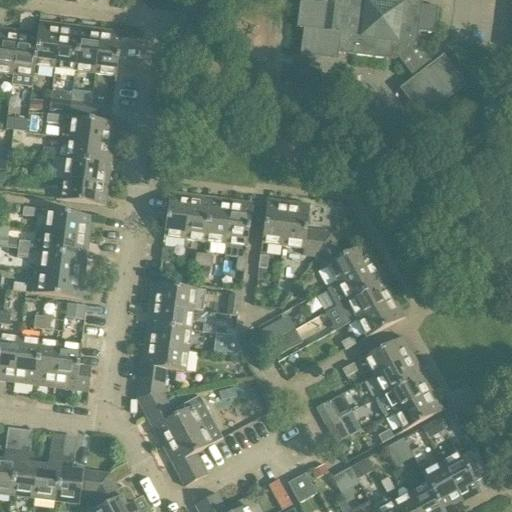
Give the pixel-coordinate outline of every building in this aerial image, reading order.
[(292,0),(292,2),(299,2),(296,29),(302,30),(299,57),(337,62),(338,55),(385,61),(385,58),(397,60),(412,80),(398,91),(421,120),(465,87),(442,57),(431,65),(415,45),(417,33),(433,35),(436,9),(420,7),(421,0),(292,0)] [(52,70),(58,31),(43,29),(44,24),(38,23),(36,35),(37,35),(33,67),(34,67),(52,70)] [(74,73),(79,29),(75,28),(74,33),(58,31),(52,70),(74,73)] [(93,75),(97,36),(83,34),(84,29),(79,29),(74,73),(93,75)] [(0,74),(10,76),(15,38),(0,36),(1,30),(0,30),(0,74)] [(115,39),(97,36),(93,75),(115,78),(121,34),(116,33),(115,39)] [(37,35),(36,35),(33,35),(32,40),(15,38),(10,76),(9,86),(31,89),(34,67),(33,67),(37,35)] [(329,96),(281,90),(280,96),(278,108),(326,114),(329,96)] [(70,104),(53,101),(52,110),(69,112),(70,104)] [(89,106),(70,104),(69,112),(88,115),(89,106)] [(111,109),(89,106),(88,115),(110,118),(111,109)] [(58,126),(59,118),(47,116),(45,125),(58,126)] [(71,119),(68,140),(107,144),(109,129),(114,130),(115,125),(71,119)] [(27,122),(7,120),(6,131),(25,134),(27,122)] [(104,160),(107,144),(68,140),(66,160),(109,166),(110,161),(104,160)] [(42,150),(41,157),(54,158),(55,151),(42,150)] [(109,171),(109,166),(66,160),(63,180),(102,185),(104,170),(109,171)] [(100,202),(102,185),(63,180),(61,202),(104,207),(105,202),(100,202)] [(184,241),(188,202),(173,200),(173,194),(168,194),(163,238),(184,241)] [(204,243),(210,199),(205,199),(204,204),(188,202),(184,241),(204,243)] [(224,246),(229,207),(214,206),(215,200),(210,199),(204,243),(224,246)] [(280,247),(285,209),(270,208),(271,202),(266,201),(260,244),(280,247)] [(244,209),(229,207),(224,246),(245,249),(251,205),(245,204),(244,209)] [(302,211),(285,209),(280,247),(302,250),(301,256),(314,258),(330,234),(305,231),(308,207),(302,206),(302,211)] [(34,219),(34,210),(22,209),(21,217),(34,219)] [(46,212),(43,234),(82,239),(84,222),(90,223),(91,218),(46,212)] [(82,239),(43,234),(33,233),(32,245),(31,245),(30,252),(41,253),(85,259),(86,255),(80,254),(82,239)] [(342,257),(330,234),(314,258),(320,270),(325,267),(335,285),(369,267),(361,253),(367,250),(364,245),(342,257)] [(18,243),(17,250),(30,252),(31,244),(18,243)] [(29,260),(30,252),(17,250),(16,259),(29,260)] [(169,251),(161,250),(159,263),(168,264),(169,251)] [(84,264),(85,259),(41,253),(38,274),(76,279),(78,263),(84,264)] [(266,259),(258,258),(257,270),(264,271),(266,259)] [(242,273),(244,260),(235,259),(234,272),(242,273)] [(345,303),(384,282),(382,278),(377,281),(369,267),(335,285),(345,303)] [(74,294),(76,279),(38,274),(35,295),(80,301),(80,295),(74,294)] [(355,320),(388,302),(381,289),(386,286),(384,282),(345,303),(355,320)] [(13,284),(11,292),(24,294),(25,286),(13,284)] [(203,292),(150,285),(150,291),(156,291),(154,307),(190,311),(200,312),(203,292)] [(240,298),(229,297),(226,317),(237,318),(240,298)] [(396,316),(388,302),(355,320),(366,339),(404,318),(401,314),(396,316)] [(83,309),(65,306),(64,315),(82,318),(83,309)] [(188,331),(190,311),(154,307),(152,322),(145,321),(145,326),(188,331)] [(10,315),(0,313),(0,315),(0,326),(8,328),(10,315)] [(39,331),(41,319),(34,318),(32,330),(39,331)] [(50,320),(41,319),(39,331),(49,332),(50,320)] [(185,351),(188,331),(145,326),(144,331),(150,331),(148,347),(185,351)] [(202,326),(201,333),(214,335),(215,328),(202,326)] [(274,326),(262,333),(269,345),(281,338),(274,326)] [(0,376),(12,378),(17,339),(0,337),(0,376)] [(232,337),(226,337),(224,356),(243,359),(232,337)] [(340,345),(343,352),(355,345),(351,338),(340,345)] [(372,378),(406,359),(399,346),(403,343),(401,338),(362,360),(372,378)] [(32,386),(38,342),(17,339),(12,378),(29,381),(28,386),(32,386)] [(282,339),(270,346),(277,358),(289,351),(282,339)] [(53,384),(58,345),(38,342),(32,386),(38,387),(38,381),(53,384)] [(80,348),(58,345),(53,384),(71,386),(70,391),(87,393),(90,368),(77,367),(80,348)] [(185,351),(148,347),(146,363),(140,362),(138,380),(162,383),(164,371),(182,373),(185,351)] [(382,397),(421,375),(418,371),(414,373),(406,359),(372,378),(382,397)] [(355,372),(351,366),(340,372),(344,379),(355,372)] [(392,414),(426,396),(418,382),(423,379),(421,375),(382,397),(373,402),(383,419),(392,414)] [(162,383),(138,380),(135,400),(160,395),(162,383)] [(160,395),(135,400),(146,419),(167,408),(160,395)] [(433,409),(426,396),(392,414),(402,433),(441,412),(438,407),(433,409)] [(167,408),(146,419),(154,435),(159,433),(166,446),(211,422),(198,398),(174,411),(177,416),(173,418),(167,408)] [(333,400),(315,410),(325,428),(339,420),(343,418),(333,400)] [(349,438),(339,420),(325,428),(335,446),(349,438)] [(438,420),(420,430),(425,440),(443,430),(438,420)] [(211,422),(166,446),(173,460),(169,462),(178,478),(200,466),(194,455),(221,440),(211,422)] [(376,437),(380,445),(391,439),(387,431),(376,437)] [(401,440),(384,450),(389,460),(406,450),(401,440)] [(16,457),(17,451),(5,449),(3,463),(0,462),(0,496),(11,498),(16,457)] [(415,450),(408,453),(414,464),(421,461),(415,450)] [(457,455),(438,466),(456,500),(471,492),(474,496),(478,494),(472,484),(487,476),(473,450),(458,458),(457,455)] [(33,501),(37,467),(27,466),(29,453),(17,451),(16,457),(11,498),(33,501)] [(61,463),(62,457),(49,455),(47,468),(37,467),(33,501),(56,504),(61,463)] [(93,500),(108,477),(72,472),(74,459),(62,457),(61,463),(56,504),(79,507),(80,498),(93,500)] [(367,460),(349,471),(355,482),(373,472),(367,460)] [(200,466),(178,478),(183,489),(205,477),(200,466)] [(456,500),(438,466),(420,476),(425,486),(426,486),(440,511),(445,511),(443,507),(456,500)] [(293,497),(311,487),(305,476),(287,486),(293,497)] [(99,511),(96,511),(146,511),(147,511),(142,501),(136,504),(131,494),(128,492),(125,491),(122,491),(117,493),(108,477),(93,500),(99,511)] [(387,480),(380,484),(386,496),(394,492),(387,480)] [(440,511),(426,486),(425,486),(409,495),(418,511),(440,511)] [(215,495),(193,507),(195,511),(207,511),(221,505),(215,495)] [(418,511),(409,495),(391,505),(394,511),(418,511)] [(394,511),(391,505),(388,499),(370,509),(371,511),(394,511)] [(339,511),(348,511),(344,503),(337,507),(339,511)]
